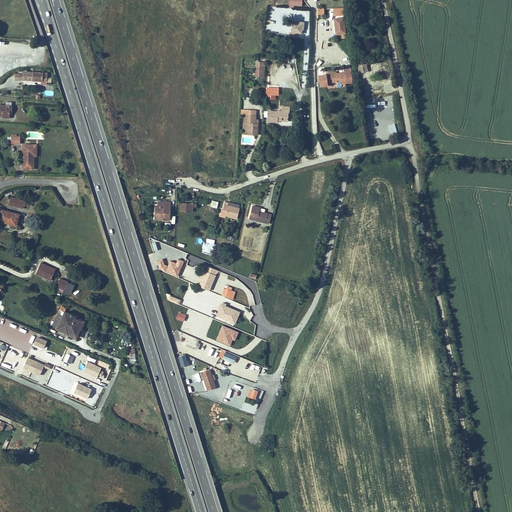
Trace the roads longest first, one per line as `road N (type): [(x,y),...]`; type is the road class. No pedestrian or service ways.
road 1 (trunk): [(42,0),(200,511)]
road 2 (trunk): [(213,511),(55,0)]
road 3 (track): [(408,141),(479,511)]
road 4 (unclassified): [(296,333),(322,282),(351,153)]
road 5 (residential): [(0,370),(95,414),(118,361)]
road 6 (unclassified): [(382,0),(408,141)]
